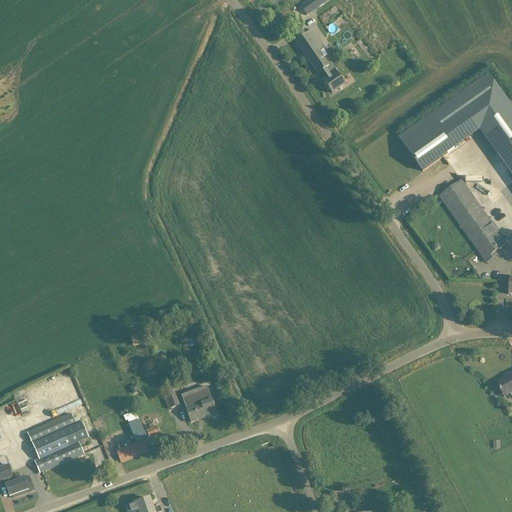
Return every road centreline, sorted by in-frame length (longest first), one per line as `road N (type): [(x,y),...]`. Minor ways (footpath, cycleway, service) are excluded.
road 1 (unclassified): [(453,338),(438,291),(232,0)]
road 2 (unclassified): [(36,511),(281,420)]
road 3 (unclassified): [(281,420),(453,338)]
